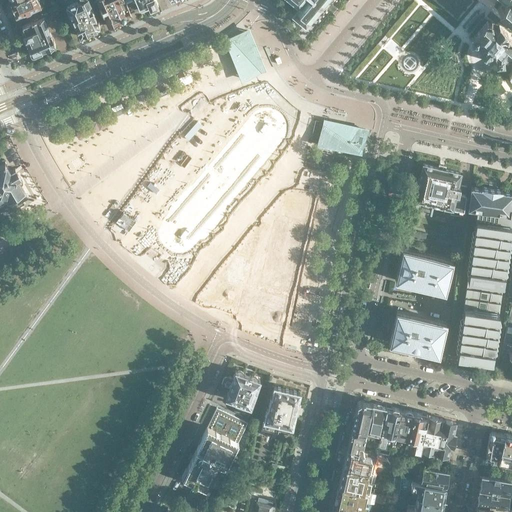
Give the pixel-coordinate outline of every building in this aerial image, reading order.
[(40,5),(38,0),(14,0),(10,2),(11,3),(10,3),(9,5),(11,9),(13,10),(14,10),(16,15),(23,12),(24,13),(31,10),(31,9),(40,5)] [(100,26),(88,0),(64,0),(69,12),(66,13),(71,25),(74,23),(78,31),(76,35),(82,37),(83,33),(100,26)] [(131,15),(124,0),(97,0),(108,26),(119,21),(119,20),(131,15)] [(156,0),(136,0),(139,7),(140,7),(141,10),(150,7),(158,4),(156,0)] [(289,0),(291,1),(291,0),(298,6),(292,13),(291,14),(292,15),(304,25),(305,26),(306,25),(326,0),(289,0)] [(511,0),(504,0),(496,9),(497,10),(511,22),(511,0)] [(482,16),(476,12),(465,26),(471,31),(482,16)] [(502,22),(494,14),(493,14),(487,21),(496,29),(499,25),(502,22)] [(52,38),(45,22),(46,22),(44,16),(22,26),(24,31),(22,31),(22,32),(30,52),(34,54),(46,49),(46,50),(49,51),(54,49),(55,46),(55,45),(52,38)] [(511,48),(511,42),(505,37),(508,33),(499,26),(496,29),(487,21),(477,32),(478,32),(475,36),(471,36),(471,43),(475,43),(481,47),(478,50),(488,58),(490,55),(496,60),(496,64),(503,63),(503,59),(506,56),(511,48)] [(511,30),(502,22),(499,25),(508,33),(511,30)] [(249,29),(224,39),(241,82),(267,71),(249,29)] [(386,40),(385,39),(388,36),(385,34),(377,42),(379,43),(379,44),(380,45),(382,43),(383,43),(386,40)] [(168,62),(167,62),(168,65),(169,65),(170,66),(179,62),(178,61),(179,60),(178,57),(177,58),(177,57),(168,61),(168,62)] [(131,78),(130,78),(131,81),(132,80),(132,81),(142,77),(141,76),(142,76),(141,73),(140,74),(139,72),(130,76),(131,78)] [(159,93),(158,93),(159,96),(160,96),(160,97),(169,93),(169,92),(170,91),(169,88),(168,89),(167,88),(158,92),(159,93)] [(75,101),(74,102),(75,105),(76,104),(77,105),(86,101),(86,100),(85,97),(84,98),(84,96),(75,100),(75,101)] [(114,112),(113,113),(114,116),(115,115),(115,116),(124,112),(124,111),(125,111),(124,108),(123,108),(122,107),(113,111),(114,112)] [(322,117),(316,145),(361,155),(367,127),(322,117)] [(22,181),(22,180),(15,168),(10,171),(5,161),(0,164),(0,200),(6,197),(8,199),(13,196),(17,203),(28,196),(21,184),(21,183),(22,182),(22,181)] [(461,213),(466,186),(457,184),(460,172),(448,169),(445,168),(445,165),(439,164),(438,167),(434,166),(423,163),(419,177),(418,178),(417,183),(417,185),(415,198),(453,206),(451,211),(461,213)] [(511,190),(502,189),(503,188),(481,185),(480,187),(470,185),(467,207),(468,207),(477,208),(457,356),(491,361),(511,213),(511,212),(511,190)] [(395,280),(445,291),(452,259),(402,247),(400,256),(399,260),(402,261),(401,267),(398,266),(396,272),(397,272),(395,280)] [(511,303),(511,304),(503,341),(511,342),(511,303)] [(438,353),(446,321),(396,310),(389,342),(438,353)] [(250,405),(260,378),(258,378),(257,377),(256,376),(255,375),(254,375),(252,375),(250,375),(244,373),(244,372),(243,371),(242,371),(241,370),(240,370),(239,370),(237,370),(236,370),(235,369),(232,377),(226,375),(224,376),(221,384),(222,386),(228,389),(226,395),(225,396),(227,397),(235,400),(238,401),(236,407),(245,411),(248,405),(250,405)] [(301,413),(302,407),(300,406),(300,404),(297,403),(300,391),(274,385),(271,396),(270,395),(267,407),(266,407),(261,428),(277,432),(278,429),(289,432),(291,425),(291,426),(294,414),(298,414),(298,412),(301,413)] [(361,449),(364,434),(371,402),(360,400),(357,402),(347,446),(361,449)] [(378,437),(385,406),(371,402),(364,434),(378,437)] [(393,436),(399,409),(385,406),(378,437),(377,440),(385,441),(386,434),(388,436),(391,437),(393,436)] [(229,461),(247,422),(216,407),(198,445),(229,461)] [(406,441),(413,412),(399,409),(393,436),(391,443),(398,445),(399,440),(406,442),(406,441)] [(434,450),(441,418),(427,415),(413,412),(406,441),(407,441),(407,442),(408,442),(409,443),(411,444),(412,443),(413,443),(413,442),(415,443),(413,449),(419,450),(420,447),(434,450)] [(452,445),(455,432),(453,431),(455,422),(441,418),(434,450),(448,454),(450,445),(452,445)] [(498,459),(504,433),(491,430),(489,431),(485,456),(498,459)] [(511,463),(511,459),(511,434),(504,433),(498,459),(511,463)] [(205,488),(217,463),(226,467),(229,461),(198,445),(182,477),(205,488)] [(373,452),(361,449),(347,446),(342,465),(371,471),(373,472),(376,462),(371,460),(373,452)] [(368,480),(371,471),(342,465),(338,485),(369,491),(372,481),(368,480)] [(440,469),(431,467),(424,466),(420,466),(419,471),(423,472),(421,481),(444,485),(444,484),(445,484),(447,470),(440,469)] [(508,493),(511,478),(483,474),(482,475),(481,476),(481,479),(482,480),(481,482),(480,483),(480,486),(481,486),(480,488),(508,493)] [(442,500),(445,485),(444,485),(421,481),(411,479),(410,486),(416,486),(418,488),(416,496),(442,500)] [(198,503),(204,490),(193,485),(187,497),(198,503)] [(369,503),(372,492),(369,491),(338,485),(333,505),(361,511),(365,511),(367,503),(369,503)] [(506,507),(508,493),(480,488),(480,490),(479,490),(479,493),(479,494),(479,496),(478,497),(477,500),(478,501),(478,503),(506,507)] [(412,511),(440,511),(442,500),(416,496),(415,504),(413,505),(407,504),(406,511),(412,511)] [(270,511),(272,506),(257,502),(254,511),(270,511)] [(510,509),(510,508),(506,507),(478,503),(477,503),(475,511),(511,511),(511,510),(511,509),(510,509)]
